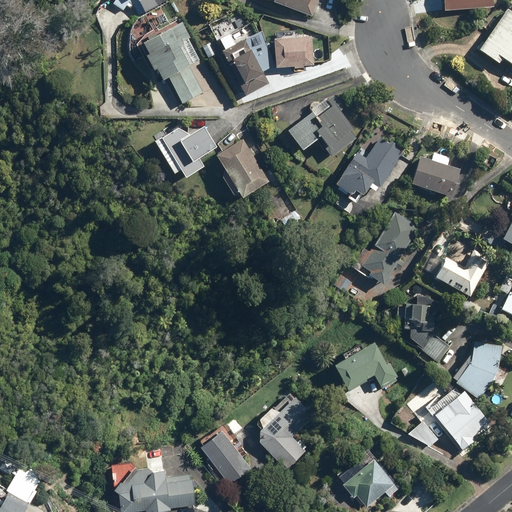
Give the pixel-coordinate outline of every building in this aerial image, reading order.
[(122,11),(129,0),(137,16),(168,0),(113,0),(111,5),(122,11)] [(317,0),(258,0),(311,18),(317,0)] [(491,6),(490,0),(440,0),(442,11),(491,6)] [(511,13),(503,8),(475,52),(511,74),(511,13)] [(199,61),(179,23),(134,46),(149,73),(153,71),(158,82),(163,80),(178,107),(202,94),(188,66),(199,61)] [(244,39),(219,52),(243,98),(268,85),(261,71),(273,67),(260,33),(244,39)] [(272,37),(275,70),(312,66),(310,36),(285,38),(285,36),(272,37)] [(344,108),(334,95),(326,101),(330,106),(315,117),(311,112),(285,132),(300,152),(315,140),(329,159),(357,138),(338,113),(344,108)] [(176,128),(152,142),(171,175),(177,172),(182,179),(201,168),(196,159),(213,149),(201,127),(188,135),(176,128)] [(374,194),(404,151),(381,135),(364,159),(355,153),(332,186),(346,196),(345,199),(354,205),(366,188),(374,194)] [(242,140),(213,157),(238,200),(267,183),(242,140)] [(422,156),(412,185),(452,198),(462,169),(449,165),(452,158),(436,152),(434,160),(422,156)] [(302,219),(295,210),(278,222),(285,232),(302,219)] [(511,211),(510,216),(511,217),(511,220),(500,242),(511,247),(511,211)] [(350,265),(381,286),(392,269),(397,272),(403,263),(398,260),(419,229),(394,212),(367,251),(362,247),(350,265)] [(430,281),(468,300),(488,261),(472,253),(464,270),(441,258),(430,281)] [(511,290),(510,294),(506,292),(498,311),(511,317),(511,290)] [(414,305),(396,304),(395,320),(402,321),(401,330),(408,331),(407,339),(416,346),(415,348),(436,363),(449,346),(431,333),(431,317),(436,313),(436,304),(426,297),(415,296),(414,305)] [(371,343),(329,368),(344,393),(371,377),(377,388),(395,377),(387,364),(384,366),(371,343)] [(499,347),(470,343),(467,365),(454,384),(476,399),(496,371),(499,347)] [(488,425),(449,379),(425,398),(429,402),(422,408),(460,453),(472,443),(470,440),(488,425)] [(256,444),(285,471),(304,451),(291,439),(312,417),(290,396),(256,431),(256,444)] [(438,439),(421,421),(405,435),(429,447),(438,439)] [(218,432),(197,449),(229,487),(250,470),(218,432)] [(388,498),(400,488),(367,449),(334,477),(342,485),(340,487),(351,500),(354,497),(365,509),(384,493),(388,498)] [(111,492),(116,496),(118,511),(143,511),(144,511),(143,511),(167,511),(169,511),(169,509),(195,506),(191,475),(163,478),(162,471),(146,473),(145,469),(135,470),(131,468),(120,483),(117,484),(111,492)] [(0,511),(22,511),(28,503),(8,491),(2,501),(0,500),(0,511)]
